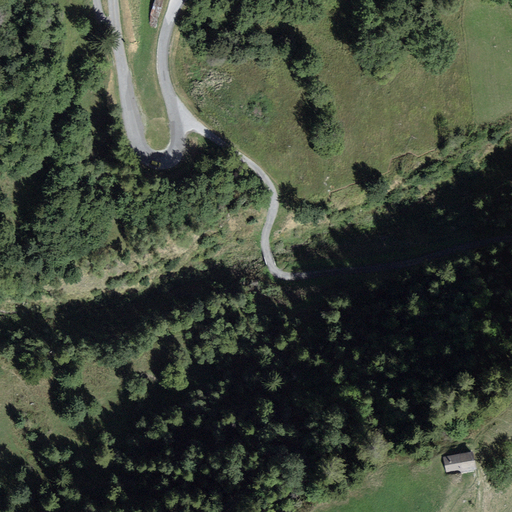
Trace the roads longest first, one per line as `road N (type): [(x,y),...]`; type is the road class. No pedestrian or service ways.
road 1 (track): [(511,237),(281,275),(265,246),(275,200),(267,179),(174,116)]
road 2 (unclassified): [(177,0),(163,52),(178,134),(167,157),(154,159),(137,142),(116,29)]
